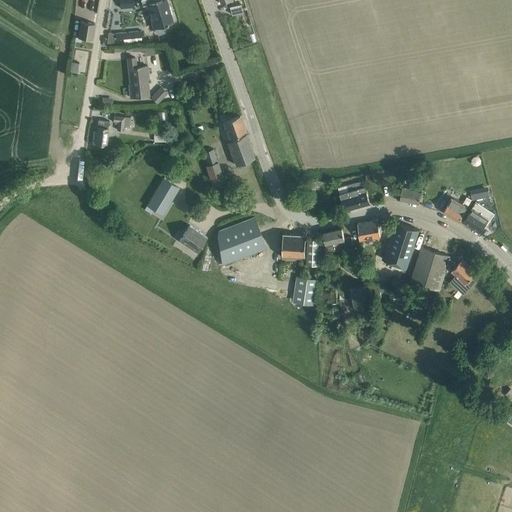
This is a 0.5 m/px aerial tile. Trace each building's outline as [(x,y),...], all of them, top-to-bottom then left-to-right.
[(154,27),(156,32),(158,34),(165,32),(166,29),(164,24),(173,21),(166,0),(141,0),(143,6),(147,4),(154,27)] [(230,6),(232,14),(242,11),(240,3),(230,6)] [(81,21),(78,36),(92,39),(94,23),(81,21)] [(116,33),(116,39),(117,45),(121,44),(121,38),(123,38),(123,44),(141,42),(141,37),(143,37),(142,30),(116,33)] [(127,57),(130,88),(132,97),(149,95),(146,75),(148,74),(147,65),(136,66),(135,56),(127,57)] [(70,61),(69,71),(78,73),(79,62),(70,61)] [(167,92),(161,86),(152,96),(157,102),(167,92)] [(240,115),(232,117),(231,114),(226,116),(224,113),(219,115),(223,124),(225,124),(229,137),(246,131),(240,115)] [(112,121),(117,122),(116,130),(122,130),(123,117),(113,116),(112,121)] [(92,142),(102,144),(106,144),(108,130),(109,120),(98,119),(96,133),(93,133),(92,142)] [(164,130),(160,119),(151,121),(155,133),(164,130)] [(246,135),(237,138),(227,142),(236,165),(255,158),(246,135)] [(216,161),(213,149),(203,151),(207,163),(216,161)] [(103,156),(89,157),(90,170),(104,169),(104,168),(107,168),(110,167),(110,166),(110,164),(103,165),(103,156)] [(205,166),(211,184),(223,180),(217,162),(205,166)] [(431,164),(426,192),(441,195),(446,167),(431,164)] [(146,204),(154,208),(163,214),(179,187),(163,177),(146,204)] [(461,183),(465,189),(470,185),(467,180),(461,183)] [(345,192),(340,194),(345,209),(345,210),(370,203),(364,181),(355,183),(357,189),(345,192)] [(403,186),(400,199),(419,203),(422,191),(413,190),(413,188),(403,186)] [(452,197),(443,212),(459,221),(472,199),(467,196),(463,203),(452,197)] [(475,202),(463,220),(479,231),(484,225),(486,226),(495,213),(477,202),(475,202)] [(218,230),(217,236),(222,263),(266,247),(254,216),(218,230)] [(378,219),(358,222),(359,232),(360,239),(364,238),(381,236),(380,229),(378,219)] [(395,221),(392,231),(383,258),(407,266),(419,229),(395,221)] [(190,225),(184,233),(179,240),(196,251),(206,236),(190,225)] [(323,243),(326,252),(346,247),(353,245),(351,236),(344,238),(342,227),(323,231),(325,242),(323,243)] [(283,233),(283,243),(282,255),(305,256),(306,234),(283,233)] [(309,239),(308,264),(318,264),(319,239),(309,239)] [(421,246),(410,279),(439,289),(448,264),(452,268),(452,269),(456,274),(450,281),(464,293),(477,279),(472,275),(476,271),(462,258),(457,264),(450,257),(450,256),(421,246)] [(294,301),(314,303),(317,279),(297,276),(294,301)] [(351,286),(356,309),(375,306),(370,282),(351,286)] [(397,316),(408,321),(413,310),(401,305),(397,316)]
